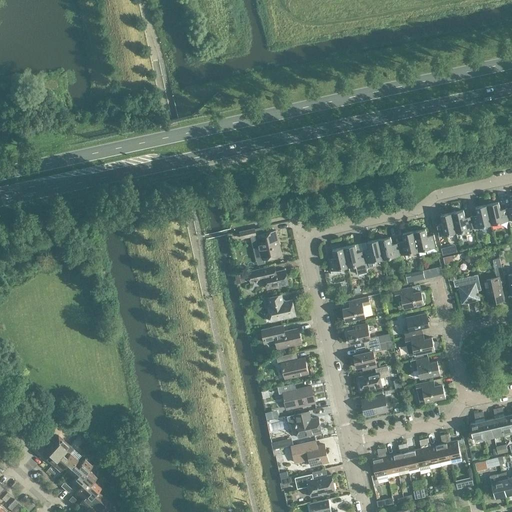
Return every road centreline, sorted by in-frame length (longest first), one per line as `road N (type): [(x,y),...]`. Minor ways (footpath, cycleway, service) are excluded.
road 1 (trunk): [(0,199),(511,86)]
road 2 (trunk): [(511,63),(0,175)]
road 3 (residential): [(511,180),(304,237)]
road 4 (residential): [(350,443),(304,237)]
road 5 (residential): [(350,443),(451,419),(465,401)]
